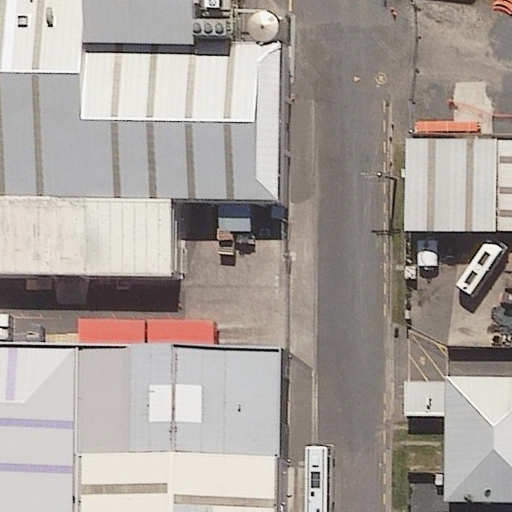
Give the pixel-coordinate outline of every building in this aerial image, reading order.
[(0,0),(0,174),(301,176),(301,39),(217,38),(217,0),(0,0)] [(511,53),(493,54),(493,81),(511,80),(511,53)] [(511,137),(407,138),(407,230),(511,230),(511,137)] [(108,175),(0,174),(0,268),(108,269),(108,175)] [(101,511),(102,329),(0,328),(0,511),(101,511)] [(102,329),(101,511),(300,511),(301,329),(102,329)] [(511,379),(404,380),(404,417),(442,417),(441,499),(511,498),(511,379)]
